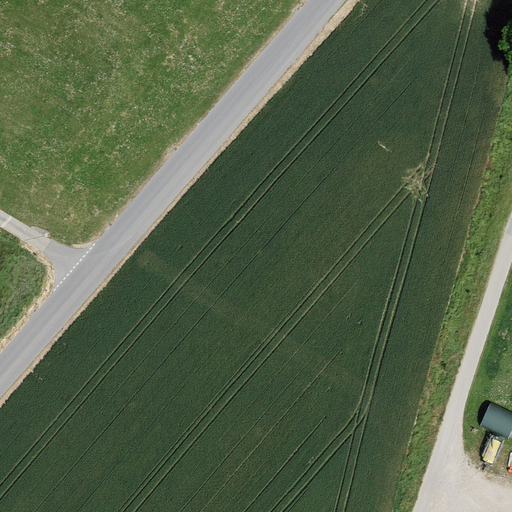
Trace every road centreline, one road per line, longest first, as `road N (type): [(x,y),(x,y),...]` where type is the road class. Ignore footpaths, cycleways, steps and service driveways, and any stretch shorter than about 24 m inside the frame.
road 1 (tertiary): [(92,276),(333,0)]
road 2 (track): [(511,249),(425,511)]
road 3 (tertiary): [(0,379),(92,276)]
